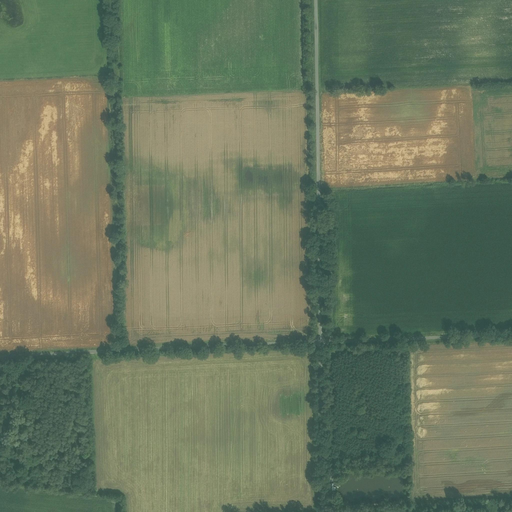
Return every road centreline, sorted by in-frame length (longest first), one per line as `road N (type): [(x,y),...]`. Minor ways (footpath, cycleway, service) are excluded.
road 1 (unclassified): [(511,333),(0,358)]
road 2 (track): [(323,511),(316,0)]
